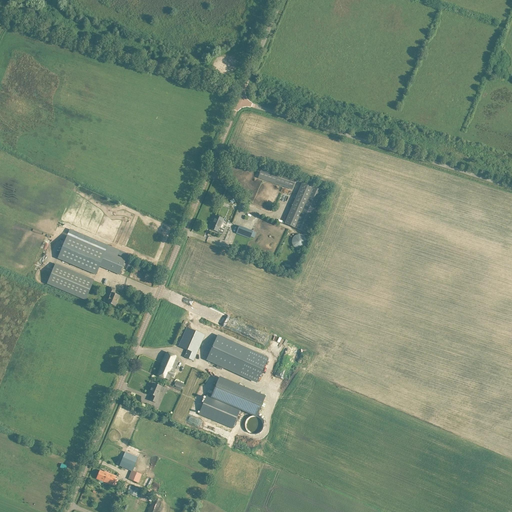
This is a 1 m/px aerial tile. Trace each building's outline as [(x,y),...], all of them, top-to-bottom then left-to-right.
[(258,177),(292,188),(296,177),(262,166),(258,177)] [(284,223),(308,233),(326,191),(303,181),(284,223)] [(215,216),(210,229),(218,232),(223,219),(215,216)] [(236,233),(250,238),(250,236),(252,231),(253,230),(239,225),(236,233)] [(292,243),(293,246),(296,249),(300,249),(304,248),(306,245),(307,241),(305,237),(302,235),(298,234),(295,236),(292,239),(292,243)] [(125,260),(67,235),(58,259),(96,275),(99,266),(119,275),(125,260)] [(93,280),(55,264),(47,284),(85,300),(93,280)] [(110,294),(107,302),(115,306),(119,296),(113,293),(115,289),(111,287),(108,293),(110,294)] [(187,350),(184,357),(193,361),(204,335),(187,328),(179,346),(187,350)] [(218,335),(207,359),(257,382),(268,358),(218,335)] [(157,375),(162,377),(168,380),(172,372),(173,372),(179,359),(166,353),(157,375)] [(262,406),(266,397),(219,377),(215,387),(212,395),(208,394),(199,414),(233,428),(241,408),(258,415),(262,406)] [(181,388),(184,383),(176,380),(174,385),(181,388)] [(152,395),(150,400),(156,403),(159,395),(158,394),(160,391),(163,392),(164,388),(154,383),(149,394),(152,395)] [(252,434),(253,434),(254,434),(255,434),(256,434),(257,434),(258,433),(259,433),(260,432),(261,432),(261,431),(262,430),(263,429),(263,428),(263,427),(263,426),(263,425),(263,424),(263,423),(263,422),(263,421),(262,420),(261,419),(261,418),(260,418),(259,417),(258,417),(257,416),(256,416),(255,416),(254,416),(253,416),(252,416),(251,416),(250,417),(249,417),(248,418),(247,419),(247,420),(246,420),(246,421),(245,422),(245,423),(245,424),(245,425),(245,426),(245,427),(245,428),(246,429),(246,430),(247,430),(247,431),(248,432),(249,433),(250,433),(251,434),(252,434)] [(128,479),(138,483),(141,474),(133,470),(138,458),(125,452),(119,466),(132,471),(128,479)] [(96,479),(113,485),(116,476),(105,471),(104,472),(100,470),(96,479)] [(136,495),(139,489),(132,486),(129,492),(136,495)] [(147,511),(157,511),(162,500),(154,497),(147,511)]
